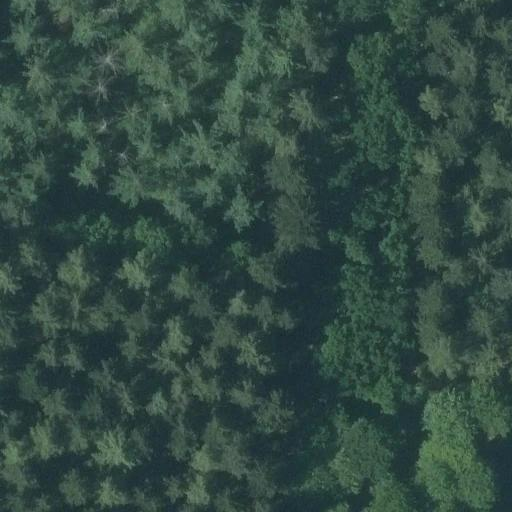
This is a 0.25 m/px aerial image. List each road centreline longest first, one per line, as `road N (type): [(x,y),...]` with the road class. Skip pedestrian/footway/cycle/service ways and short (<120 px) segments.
road 1 (track): [(413,0),(417,511)]
road 2 (track): [(0,217),(253,263),(201,511)]
